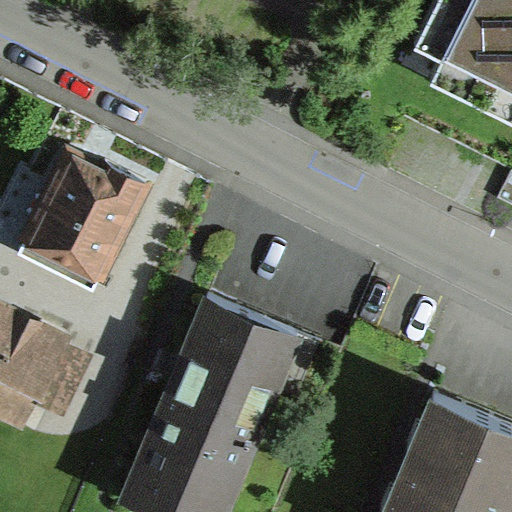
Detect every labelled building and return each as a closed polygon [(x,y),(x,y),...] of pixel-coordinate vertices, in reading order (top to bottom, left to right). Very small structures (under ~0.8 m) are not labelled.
[(511,0),(435,0),(417,39),(445,53),(434,76),(511,113),(511,0)] [(155,185),(118,167),(116,172),(81,154),(35,249),(107,284),(155,185)] [(98,352),(0,303),(0,420),(31,435),(49,401),(69,411),(98,352)] [(230,511),(302,340),(212,303),(129,503),(151,511),(230,511)] [(511,511),(511,427),(439,399),(394,511),(511,511)]
